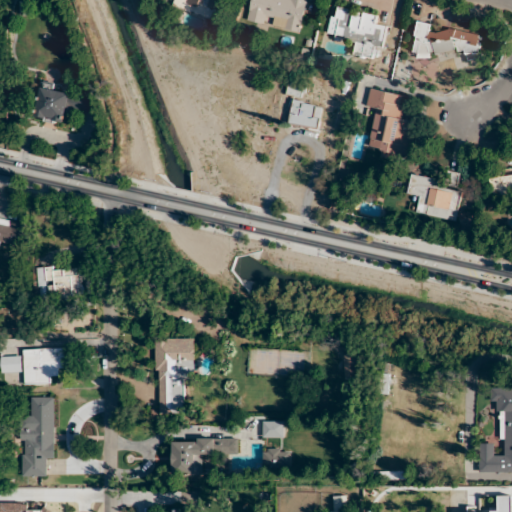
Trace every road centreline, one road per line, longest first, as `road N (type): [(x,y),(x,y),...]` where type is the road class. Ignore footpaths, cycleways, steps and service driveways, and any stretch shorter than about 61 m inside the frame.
road 1 (secondary): [(466,272),(0,168)]
road 2 (residential): [(111,511),(113,194)]
road 3 (track): [(134,0),(207,180),(211,216)]
